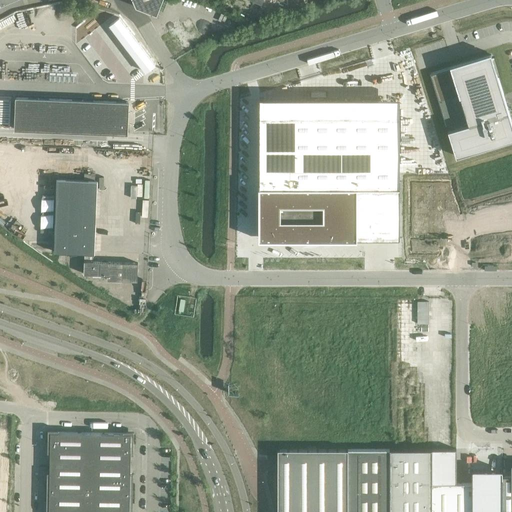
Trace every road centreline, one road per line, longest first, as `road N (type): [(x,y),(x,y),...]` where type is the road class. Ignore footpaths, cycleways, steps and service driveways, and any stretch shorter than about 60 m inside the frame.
road 1 (unclassified): [(176,257),(170,152),(192,97),(391,30)]
road 2 (primary): [(246,511),(224,447),(176,386),(118,349),(0,307)]
road 3 (primary): [(0,322),(100,357),(159,395),(194,437),(224,511)]
road 4 (unclassified): [(176,257),(212,278),(457,278)]
road 5 (unclassified): [(511,438),(471,437),(459,428),(457,278)]
road 6 (unclassified): [(153,511),(148,428),(32,426)]
